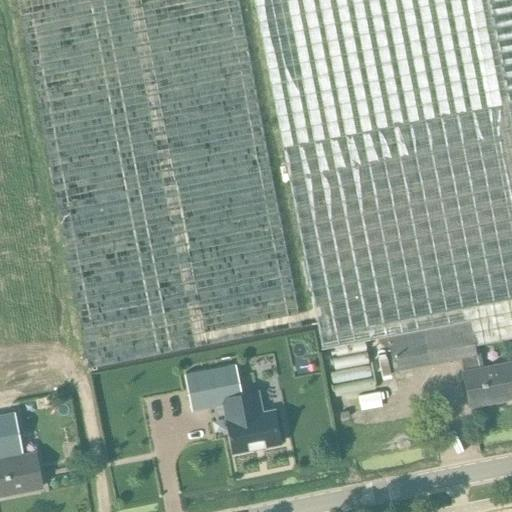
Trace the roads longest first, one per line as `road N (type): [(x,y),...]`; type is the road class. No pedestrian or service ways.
road 1 (tertiary): [(282,511),(511,467)]
road 2 (track): [(84,379),(105,511)]
